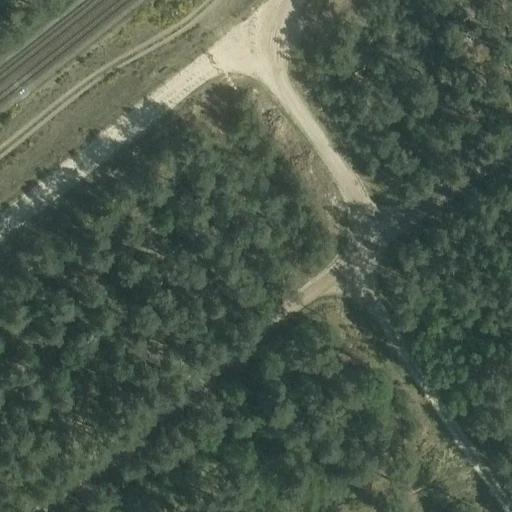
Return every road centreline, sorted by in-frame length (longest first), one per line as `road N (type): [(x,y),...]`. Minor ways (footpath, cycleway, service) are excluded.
road 1 (track): [(511,147),(459,172),(23,511)]
road 2 (unknown): [(244,36),(357,191),(365,246),(511,476)]
road 3 (track): [(0,228),(290,0)]
road 4 (track): [(0,151),(212,0)]
